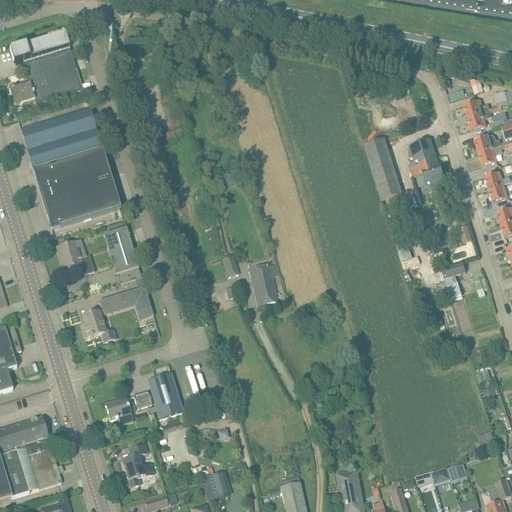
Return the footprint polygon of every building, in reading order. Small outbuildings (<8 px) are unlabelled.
[(70,49),(65,34),(11,50),(16,65),(23,63),(23,64),(70,49)] [(29,70),(33,83),(33,84),(76,70),(70,49),(23,64),(25,71),(29,70)] [(107,62),(108,61),(117,59),(115,53),(105,56),(107,62)] [(83,91),(76,70),(33,84),(33,83),(29,84),(29,85),(30,85),(36,103),(35,104),(36,106),(83,91)] [(469,80),(474,96),(483,93),(480,82),(469,80)] [(23,107),(35,104),(36,103),(30,85),(29,85),(29,84),(14,89),(13,88),(11,89),(12,90),(9,91),(14,107),(22,105),(23,107)] [(502,108),(511,105),(511,87),(508,87),(509,92),(505,94),(504,92),(493,95),(497,107),(501,106),(502,108)] [(450,102),(465,97),(463,91),(448,95),(450,102)] [(497,113),(495,108),(497,107),(489,109),(488,106),(482,108),(480,101),(463,106),(467,119),(490,112),(491,115),(497,113)] [(33,172),(102,151),(90,110),(21,131),(33,172)] [(491,115),(490,112),(467,119),(471,132),(486,128),(484,121),(492,119),(491,115)] [(501,128),(509,126),(507,121),(507,120),(491,125),(493,131),(501,128)] [(511,124),(509,126),(501,128),(505,142),(511,139),(511,124)] [(474,142),(478,155),(501,148),(501,151),(502,151),(506,150),(505,144),(500,145),(499,142),(496,143),(496,142),(496,141),(495,139),(494,138),(492,137),(490,137),(474,142)] [(364,147),(382,202),(402,196),(384,141),(364,147)] [(427,188),(435,186),(444,183),(439,165),(438,165),(430,141),(409,148),(412,157),(414,164),(409,166),(413,179),(423,176),(427,188)] [(503,154),(502,151),(501,151),(501,148),(478,155),(482,168),(497,164),(494,157),(503,154)] [(102,151),(33,172),(51,231),(120,210),(102,151)] [(489,191),(503,187),(511,184),(511,187),(511,186),(511,181),(510,182),(509,178),(501,181),(499,174),(485,178),(489,191)] [(503,187),(489,191),(493,204),(507,200),(503,187)] [(497,214),(501,227),(511,223),(511,212),(511,209),(497,214)] [(511,223),(501,227),(505,240),(511,237),(511,223)] [(450,250),(453,261),(476,254),(467,224),(456,227),(462,246),(450,250)] [(428,229),(431,240),(444,237),(440,225),(428,229)] [(116,276),(117,276),(138,269),(126,229),(103,236),(116,276)] [(80,260),(75,244),(57,250),(64,273),(82,267),(84,276),(95,273),(90,257),(80,260)] [(401,261),(412,258),(409,250),(399,253),(401,261)] [(233,257),(221,261),(227,280),(239,276),(233,257)] [(465,274),(463,265),(442,272),(445,280),(465,274)] [(277,304),(275,294),(271,277),(276,276),(273,266),(250,272),(259,308),(277,304)] [(138,269),(117,276),(120,285),(141,279),(138,269)] [(487,290),(484,278),(479,280),(483,292),(484,291),(487,290)] [(461,297),(457,283),(447,287),(451,300),(461,297)] [(153,318),(144,289),(99,302),(102,313),(137,302),(143,321),(153,318)] [(86,328),(82,330),(85,340),(90,339),(90,340),(93,339),(92,338),(101,335),(103,344),(116,340),(113,332),(105,334),(98,313),(83,318),(86,328)] [(7,372),(17,369),(12,356),(17,354),(15,347),(19,346),(14,328),(5,331),(5,330),(0,331),(0,395),(13,391),(7,372)] [(490,384),(489,369),(476,370),(477,385),(490,384)] [(148,383),(160,421),(182,414),(171,376),(148,383)] [(485,403),(496,399),(495,395),(496,395),(494,388),(480,392),(482,398),(483,398),(485,403)] [(133,397),(138,411),(152,407),(148,393),(133,397)] [(110,422),(131,416),(126,400),(105,407),(110,422)] [(364,415),(362,404),(352,406),(354,417),(364,415)] [(501,420),(505,431),(511,429),(507,418),(501,420)] [(0,503),(29,495),(15,450),(25,447),(39,492),(62,485),(51,450),(49,451),(45,440),(48,440),(42,420),(0,432),(0,503)] [(226,433),(218,435),(220,444),(229,442),(226,433)] [(482,452),(495,448),(491,433),(477,437),(482,452)] [(151,465),(143,468),(139,457),(147,455),(144,447),(129,451),(131,459),(122,462),(131,489),(140,487),(138,479),(144,477),(145,479),(154,476),(151,465)] [(511,467),(503,470),(504,473),(506,481),(511,479),(511,482),(511,459),(510,460),(511,467)] [(463,468),(448,473),(451,482),(467,479),(463,468)] [(431,474),(435,487),(451,482),(447,470),(443,471),(431,474)] [(364,511),(357,472),(336,475),(342,511),(364,511)] [(223,474),(204,479),(211,502),(230,496),(223,474)] [(305,511),(300,485),(298,478),(280,482),(282,489),(280,489),(281,493),(268,495),(269,496),(262,498),(263,501),(282,497),(285,511),(305,511)] [(506,480),(494,484),(500,501),(501,501),(511,497),(506,480)] [(407,511),(401,490),(391,493),(397,511),(407,511)] [(176,504),(174,496),(165,498),(167,507),(176,504)] [(147,511),(153,511),(167,508),(167,507),(165,498),(145,504),(147,511)] [(385,511),(383,503),(375,505),(376,511),(385,511)] [(505,511),(502,503),(486,508),(487,511),(505,511)]
